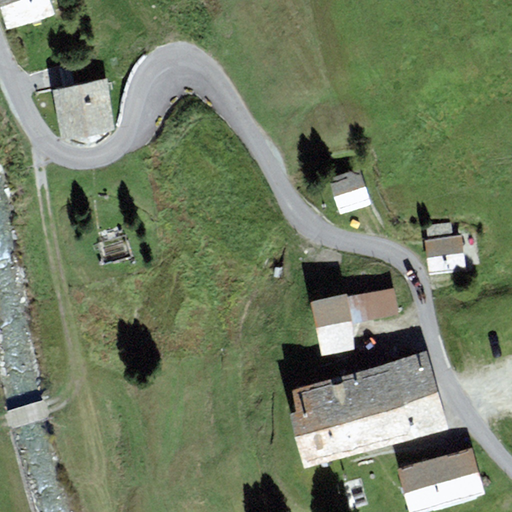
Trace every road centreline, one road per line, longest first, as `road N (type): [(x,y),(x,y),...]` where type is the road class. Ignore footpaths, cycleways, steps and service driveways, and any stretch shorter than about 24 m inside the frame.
road 1 (unclassified): [(511,466),(450,386),(415,264),(404,252),(339,236),(305,214),(214,67),(198,57),(165,57),(149,70),(116,144),(82,157),(40,134),(0,44)]
road 2 (track): [(0,422),(65,398),(76,376),(40,134)]
